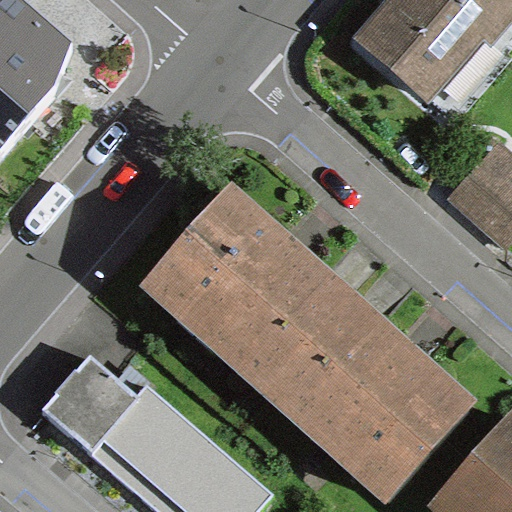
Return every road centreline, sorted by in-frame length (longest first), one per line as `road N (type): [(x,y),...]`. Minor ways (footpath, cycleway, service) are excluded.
road 1 (residential): [(228,50),(511,302)]
road 2 (tertiary): [(228,50),(0,317)]
